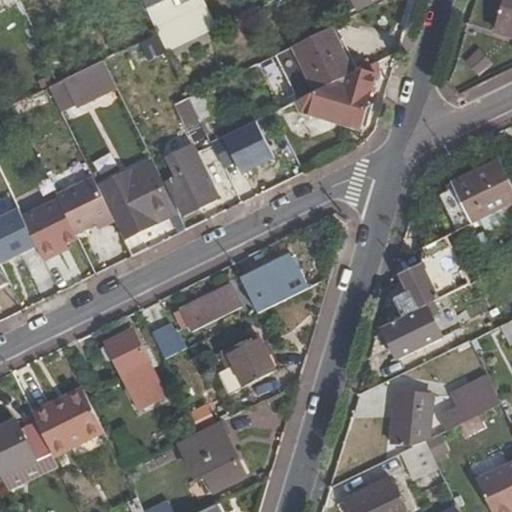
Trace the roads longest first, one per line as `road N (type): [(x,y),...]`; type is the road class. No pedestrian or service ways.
road 1 (residential): [(403,146),(0,351)]
road 2 (residential): [(403,146),(293,511)]
road 3 (residential): [(446,0),(403,146)]
road 4 (residential): [(403,146),(511,94)]
